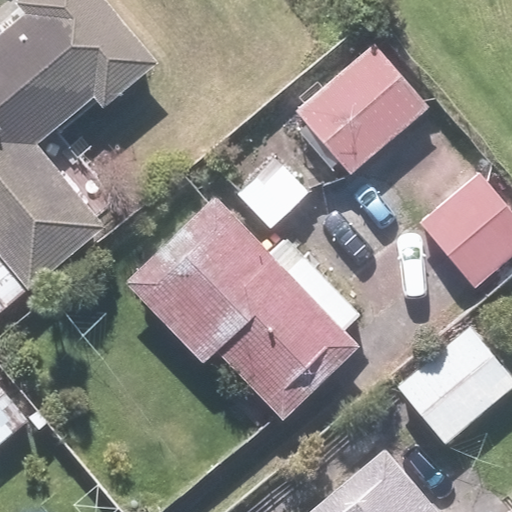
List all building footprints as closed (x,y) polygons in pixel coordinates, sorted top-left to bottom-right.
[(164,55),(118,0),(10,0),(0,9),(0,241),(35,283),(110,221),(41,138),(99,90),(109,101),(164,55)] [(233,0),(250,21),(275,0),(233,0)] [(378,39),(301,104),(354,167),(432,102),(378,39)] [(261,170),(241,190),(274,224),(312,188),(286,161),(268,178),(261,170)] [(511,202),(484,170),(426,218),(478,281),(511,253),(511,202)] [(221,190),(132,275),(209,354),(260,305),(265,309),(225,347),(288,412),(364,339),(349,323),(365,308),(291,232),(276,246),(221,190)] [(511,369),(473,322),(401,382),(448,439),(511,385),(511,369)] [(0,375),(0,442),(33,415),(0,375)] [(450,511),(391,441),(305,511),(511,511),(511,503),(500,511),(450,511)]
